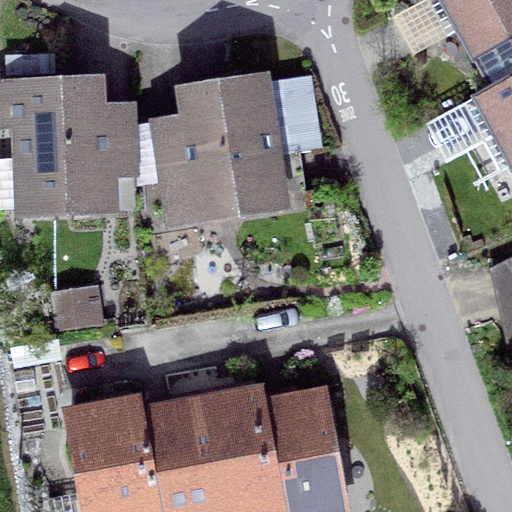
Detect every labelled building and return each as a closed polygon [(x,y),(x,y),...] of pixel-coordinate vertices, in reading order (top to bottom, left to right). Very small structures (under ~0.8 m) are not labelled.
[(511,0),(443,0),(491,88),(511,76),(511,0)] [(511,76),(491,88),(475,96),(511,164),(511,76)] [(100,197),(99,167),(106,167),(104,121),(96,121),(94,85),(69,86),(60,78),(51,87),(8,89),(10,129),(20,128),(22,172),(31,171),(33,208),(78,207),(77,198),(100,197)] [(304,191),(298,153),(272,156),(261,84),(227,89),(217,82),(210,91),(185,95),(191,134),(157,140),(163,182),(198,177),(204,215),(248,208),(247,199),(304,191)] [(54,300),(57,327),(88,323),(85,296),(54,300)] [(341,511),(320,396),(260,407),(258,394),(255,395),(277,511),(341,511)] [(214,511),(277,511),(255,395),(195,406),(214,511)] [(152,511),(132,404),(70,416),(84,495),(47,501),(49,511),(152,511)] [(214,511),(195,406),(137,416),(134,404),(132,404),(152,511),(214,511)]
